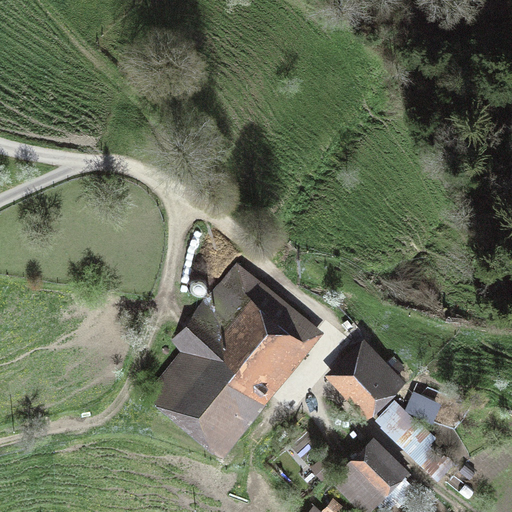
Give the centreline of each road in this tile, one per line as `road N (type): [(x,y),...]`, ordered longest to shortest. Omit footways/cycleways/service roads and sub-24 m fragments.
road 1 (track): [(511,340),(453,329),(147,173),(0,147)]
road 2 (track): [(0,442),(99,418),(123,398),(167,293),(175,188)]
